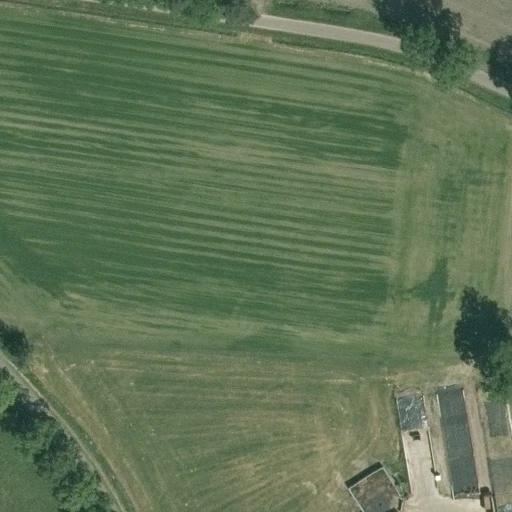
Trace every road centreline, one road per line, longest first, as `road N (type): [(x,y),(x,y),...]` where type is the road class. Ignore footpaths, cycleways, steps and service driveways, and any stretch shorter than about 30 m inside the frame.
road 1 (unclassified): [(511,93),(370,37),(115,0)]
road 2 (unclassified): [(109,511),(89,474),(0,369)]
